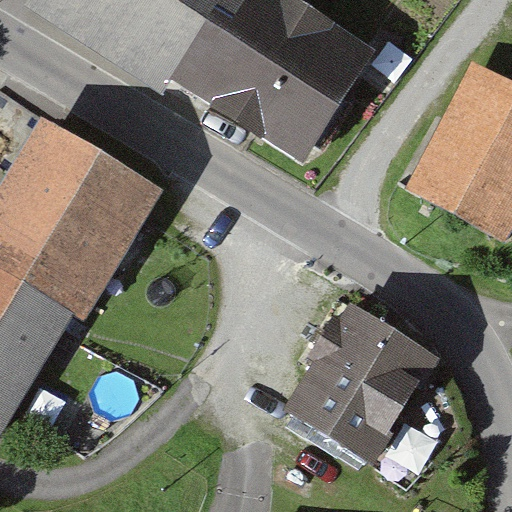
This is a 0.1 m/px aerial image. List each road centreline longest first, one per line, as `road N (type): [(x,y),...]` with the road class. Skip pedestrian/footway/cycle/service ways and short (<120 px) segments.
road 1 (tertiary): [(0,41),(296,215)]
road 2 (tertiary): [(296,215),(395,272),(462,330),(486,369),(511,459)]
road 3 (residential): [(296,215),(253,302),(248,459),(235,511)]
road 4 (track): [(492,0),(371,158),(332,234)]
